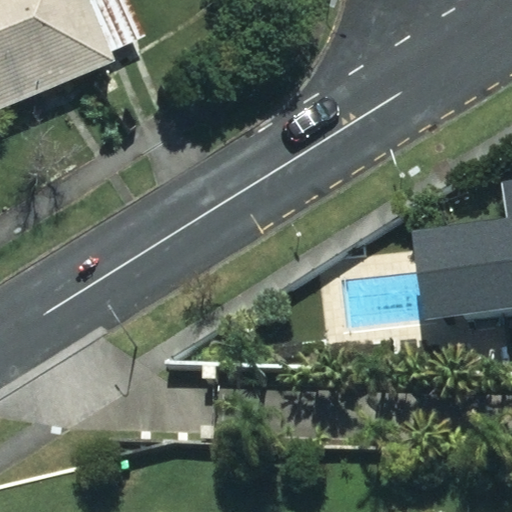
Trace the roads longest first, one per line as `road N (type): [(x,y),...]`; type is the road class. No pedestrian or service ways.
road 1 (unknown): [(12,333),(245,394),(511,400)]
road 2 (residential): [(362,117),(0,340)]
road 3 (residential): [(511,24),(362,117)]
road 4 (residential): [(396,0),(362,117)]
